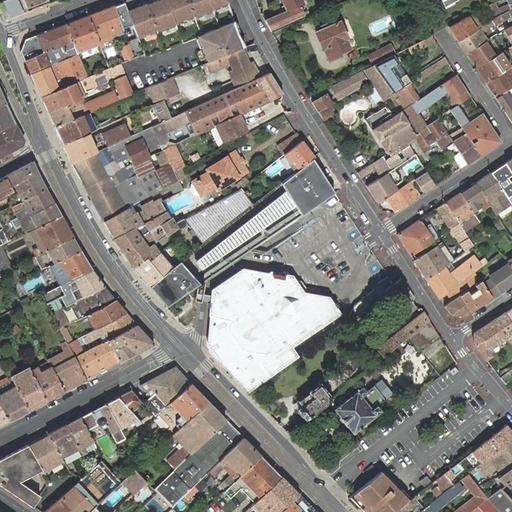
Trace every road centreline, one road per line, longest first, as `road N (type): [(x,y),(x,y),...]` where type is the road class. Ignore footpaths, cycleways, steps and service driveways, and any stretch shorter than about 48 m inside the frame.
road 1 (residential): [(242,0),(381,231)]
road 2 (secondary): [(189,345),(146,311),(101,252),(39,130)]
road 3 (secondary): [(340,511),(189,345)]
road 4 (residential): [(0,442),(189,345)]
road 5 (residential): [(511,144),(381,231)]
road 6 (residential): [(381,231),(451,339)]
road 7 (residential): [(442,29),(511,135)]
